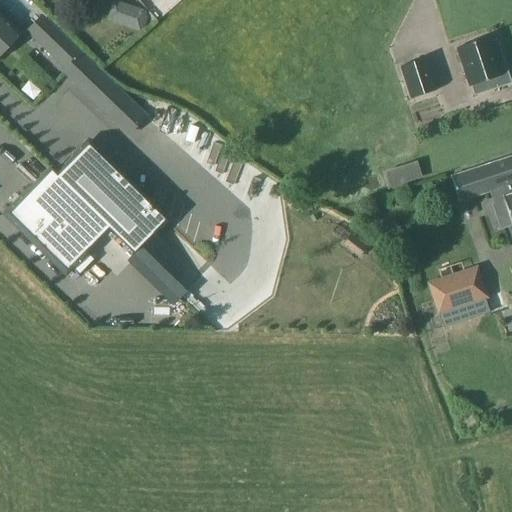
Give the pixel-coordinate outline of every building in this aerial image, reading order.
[(125,8),(120,23),(138,29),(143,14),(125,8)] [(0,16),(0,44),(14,30),(0,16)] [(80,57),(59,37),(49,28),(39,19),(23,37),(42,55),(63,75),(80,57)] [(496,39),(490,41),(489,38),(456,48),(468,87),(485,82),(488,91),(511,84),(496,39)] [(399,67),(410,100),(435,91),(424,59),(399,67)] [(147,117),(79,61),(66,76),(134,133),(147,117)] [(388,66),(373,70),(378,87),(392,83),(388,66)] [(354,97),(368,96),(365,78),(352,79),(354,97)] [(10,81),(0,90),(0,117),(23,96),(10,81)] [(310,117),(303,95),(243,114),(250,136),(310,117)] [(41,152),(70,118),(49,101),(0,158),(0,170),(4,174),(31,143),(41,152)] [(436,178),(425,120),(365,132),(377,190),(436,178)] [(87,144),(56,176),(109,227),(134,252),(136,250),(165,221),(87,144)] [(502,198),(511,228),(511,157),(450,177),(458,202),(501,188),(504,197),(502,198)] [(109,227),(56,176),(50,170),(6,215),(65,272),(109,227)] [(492,311),(478,268),(426,285),(440,328),(492,311)]
